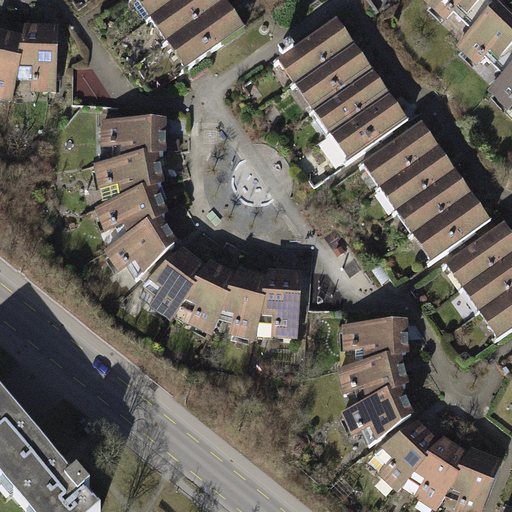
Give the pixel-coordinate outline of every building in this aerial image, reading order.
[(221,0),(127,0),(180,76),(191,68),(244,33),(221,0)] [(491,0),(433,0),(424,11),(456,39),(491,0)] [(511,54),(511,19),(498,8),(460,56),(490,81),(511,54)] [(334,19),(273,60),(344,166),(406,125),(393,107),(377,82),(359,56),(342,31),(334,19)] [(58,97),(59,31),(25,28),(23,40),(16,97),(58,97)] [(0,105),(13,109),(16,97),(23,40),(0,34),(0,105)] [(511,74),(486,102),(511,126),(511,74)] [(421,124),(359,168),(430,268),(492,224),(481,208),(463,184),(446,159),(430,136),(421,124)] [(165,163),(165,127),(102,126),(105,168),(157,163),(165,163)] [(157,163),(105,168),(92,169),(99,209),(150,193),(163,189),(157,163)] [(150,193),(99,209),(88,212),(108,254),(156,223),(163,219),(150,193)] [(156,223),(108,254),(99,261),(127,295),(176,252),(156,223)] [(511,235),(505,226),(442,268),(495,345),(511,333),(511,235)] [(171,333),(176,326),(204,275),(179,257),(133,303),(171,333)] [(236,282),(208,269),(204,275),(176,326),(212,346),(215,336),(236,282)] [(257,350),(258,342),(265,284),(238,277),(236,282),(215,336),(257,350)] [(305,283),(266,278),(265,284),(258,342),(299,347),(305,283)] [(404,327),(337,330),(343,370),(395,362),(407,360),(404,327)] [(395,362),(343,370),(333,372),(345,412),(393,394),(400,392),(395,362)] [(393,394),(345,412),(335,416),(354,456),(409,424),(393,394)] [(100,511),(0,399),(0,491),(18,511),(100,511)] [(439,450),(419,429),(362,468),(396,505),(405,495),(439,450)] [(426,511),(441,511),(443,510),(467,460),(444,445),(439,450),(405,495),(426,511)] [(485,511),(500,468),(470,454),(467,460),(443,510),(446,511),(485,511)]
